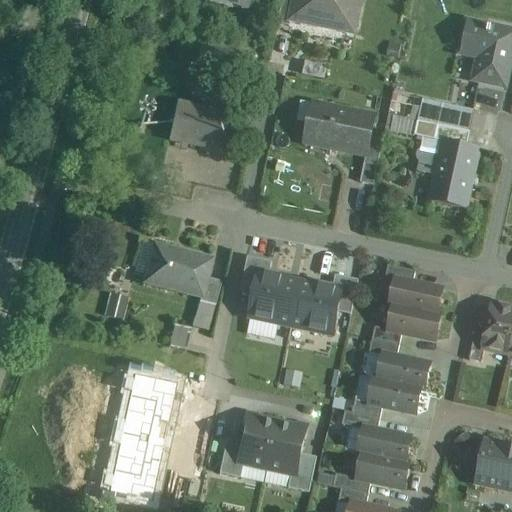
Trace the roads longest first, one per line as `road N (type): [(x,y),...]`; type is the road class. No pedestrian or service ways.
road 1 (secondary): [(83,0),(0,308)]
road 2 (residential): [(184,210),(472,271)]
road 3 (residential): [(484,273),(511,141)]
